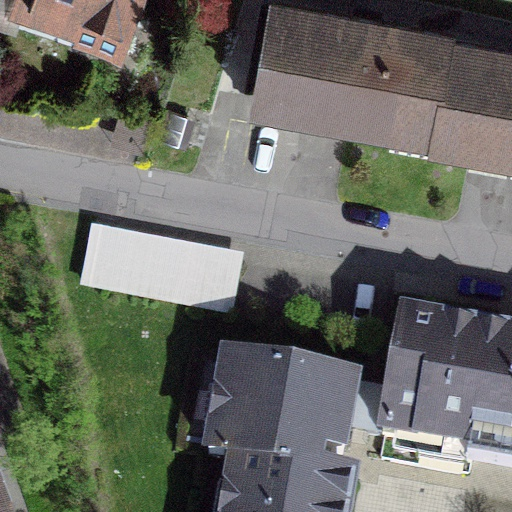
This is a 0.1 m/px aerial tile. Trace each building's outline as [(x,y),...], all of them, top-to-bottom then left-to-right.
[(42,0),(86,14),(76,42),(112,54),(127,7),(151,15),(155,0),(42,0)] [(471,32),(298,0),(289,0),(269,110),(451,142),(471,32)] [(0,84),(12,88),(31,31),(0,21),(0,84)] [(511,39),(471,32),(451,142),(511,152),(511,39)] [(237,262),(94,236),(85,285),(228,311),(237,262)] [(511,340),(404,320),(382,435),(470,451),(467,464),(511,472),(511,340)] [(229,511),(360,511),(366,481),(348,477),(366,381),(226,354),(205,463),(237,469),(229,511)]
